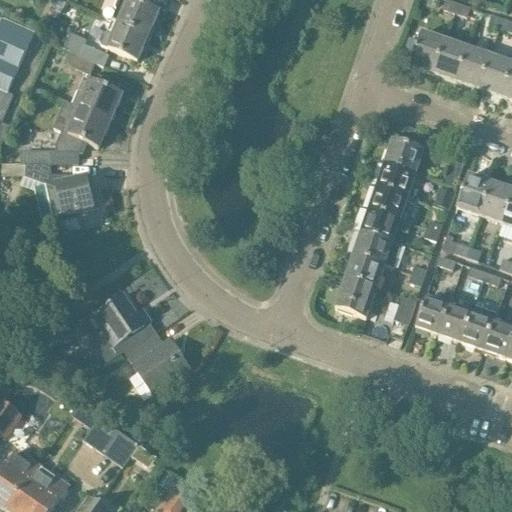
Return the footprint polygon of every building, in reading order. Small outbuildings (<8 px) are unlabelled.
[(148,40),(159,15),(124,0),(122,0),(122,1),(118,2),(114,10),(116,14),(112,24),(148,40)] [(454,17),(457,8),(446,4),(442,13),(454,17)] [(465,21),(468,12),(457,8),(454,17),(465,21)] [(499,33),(502,23),(491,19),(488,29),(499,33)] [(0,20),(0,123),(1,124),(12,98),(7,95),(33,35),(2,22),(0,20)] [(510,37),(511,31),(511,26),(502,23),(499,33),(510,37)] [(137,65),(148,40),(112,24),(107,35),(102,37),(99,44),(101,49),(137,65)] [(63,52),(70,55),(78,59),(95,67),(103,71),(109,58),(84,47),(86,42),(71,35),(63,52)] [(433,78),(444,44),(422,36),(410,70),(433,78)] [(456,85),(467,52),(444,44),(433,78),(456,85)] [(478,93),(490,60),(467,52),(456,85),(478,93)] [(95,67),(78,59),(70,55),(64,68),(90,79),(95,67)] [(501,101),(511,69),(511,67),(490,60),(478,93),(501,101)] [(511,104),(511,69),(501,101),(511,104)] [(110,126),(122,98),(83,81),(77,94),(85,97),(78,112),(110,126)] [(64,106),(53,132),(61,135),(56,148),(56,156),(80,156),(80,154),(84,146),(99,152),(110,126),(78,112),(64,106)] [(0,123),(0,147),(8,128),(1,124),(0,123)] [(416,179),(424,155),(393,145),(385,168),(416,179)] [(50,169),(51,155),(21,155),(21,168),(50,169)] [(455,192),(463,169),(451,165),(443,188),(455,192)] [(93,211),(86,182),(67,186),(65,179),(50,179),(50,169),(21,168),(14,168),(14,180),(25,180),(43,187),(40,196),(45,215),(51,221),(93,211)] [(408,201),(416,179),(385,168),(377,191),(408,201)] [(480,221),(491,187),(468,179),(457,213),(480,221)] [(502,228),(511,200),(511,193),(491,187),(480,221),(502,228)] [(400,224),(408,201),(377,191),(369,213),(400,224)] [(511,231),(511,200),(502,228),(511,231)] [(447,215),(450,207),(438,203),(435,211),(447,215)] [(407,235),(410,227),(400,224),(369,213),(361,236),(392,246),(397,232),(407,235)] [(436,246),(442,230),(430,226),(425,242),(436,246)] [(402,250),(392,246),(361,236),(353,259),(384,269),(394,273),(402,250)] [(466,261),(469,250),(458,246),(454,257),(466,261)] [(477,265),(481,254),(469,250),(466,261),(477,265)] [(376,292),(384,269),(353,259),(345,281),(376,292)] [(452,274),(455,266),(440,261),(437,269),(452,274)] [(511,277),(511,274),(511,264),(504,262),(500,273),(511,277)] [(423,283),(426,275),(414,271),(411,279),(423,283)] [(483,285),(486,277),(471,272),(468,280),(483,285)] [(498,290),(501,282),(486,277),(483,285),(498,290)] [(421,291),(423,283),(411,279),(409,287),(421,291)] [(366,323),(376,292),(345,281),(335,312),(366,323)] [(439,340),(449,310),(453,299),(443,296),(439,306),(426,301),(415,332),(439,340)] [(156,337),(148,326),(150,325),(143,313),(136,318),(123,298),(92,319),(117,356),(125,350),(128,356),(156,337)] [(407,329),(415,306),(402,301),(394,324),(407,329)] [(461,348),(472,317),(449,310),(439,340),(461,348)] [(484,356),(495,325),(497,318),(474,310),(472,317),(461,348),(484,356)] [(507,364),(511,348),(511,331),(495,325),(484,356),(507,364)] [(190,373),(169,343),(163,348),(156,337),(128,356),(131,360),(128,362),(152,399),(154,397),(155,399),(166,392),(165,390),(190,373)] [(0,439),(4,442),(21,418),(0,403),(0,439)] [(102,458),(118,435),(98,421),(82,444),(102,458)] [(122,472),(138,449),(118,435),(102,458),(122,472)] [(0,510),(2,511),(6,511),(36,469),(16,454),(6,468),(5,468),(0,475),(0,510)] [(52,511),(68,491),(36,469),(6,511),(52,511)] [(178,491),(163,511),(181,511),(191,499),(178,491)] [(100,511),(86,502),(78,511),(100,511)]
